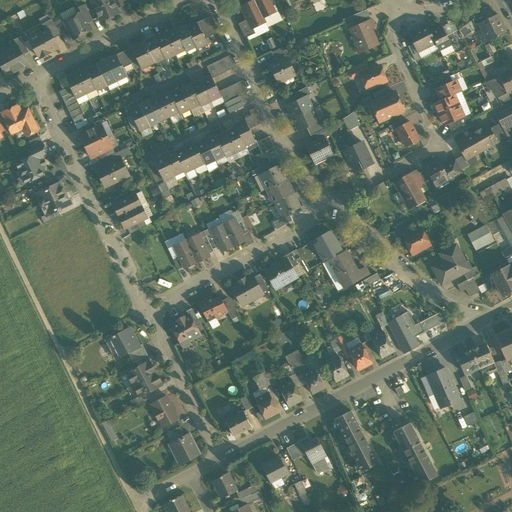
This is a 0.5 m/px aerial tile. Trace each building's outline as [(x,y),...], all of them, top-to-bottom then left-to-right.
[(98,16),(101,22),(107,19),(113,16),(120,13),(118,9),(113,0),(92,0),(91,1),(95,11),(97,10),(99,15),(98,16)] [(113,0),(118,9),(125,5),(122,0),(113,0)] [(265,22),(263,19),(254,0),(242,7),(248,19),(252,28),(253,28),(265,22)] [(254,0),(263,19),(276,13),(273,6),(269,0),(254,0)] [(81,12),(88,23),(93,20),(84,4),(76,9),(78,13),(81,12)] [(263,19),(265,22),(268,28),(283,21),(275,5),(273,6),(276,13),(263,19)] [(72,17),(77,14),(73,7),(60,14),(65,23),(73,18),(72,17)] [(350,17),(353,23),(369,16),(367,10),(350,17)] [(65,23),(74,39),(91,30),(88,23),(81,12),(78,13),(77,14),(72,17),(73,18),(65,23)] [(479,26),(487,42),(493,39),(506,33),(497,14),(478,24),(479,26)] [(211,16),(208,17),(213,27),(216,26),(211,16)] [(197,23),(205,39),(216,34),(213,27),(208,17),(197,23)] [(341,21),(344,27),(353,23),(350,17),(347,18),(341,21)] [(48,29),(53,39),(60,35),(52,19),(42,24),(45,31),(48,29)] [(239,24),(245,38),(254,34),(255,33),(253,28),(252,28),(248,19),(238,24),(239,24)] [(459,30),(463,38),(475,29),(476,28),(475,25),(472,20),(459,30)] [(354,43),(358,52),(377,44),(370,27),(374,25),(372,21),(350,30),(356,43),(354,43)] [(269,31),(268,28),(265,22),(253,28),(255,33),(254,34),(256,37),(269,31)] [(453,22),(442,27),(447,36),(452,33),(457,31),(453,22)] [(197,23),(187,27),(196,47),(197,49),(207,44),(205,39),(197,23)] [(413,44),(417,51),(428,46),(428,47),(436,43),(431,32),(427,25),(408,34),(413,44)] [(186,26),(176,30),(185,50),(186,52),(196,47),(187,27),(186,26)] [(479,26),(475,29),(483,44),(487,42),(479,26)] [(442,27),(431,32),(436,43),(439,49),(439,50),(450,45),(451,44),(447,36),(442,27)] [(35,49),(40,58),(51,52),(50,51),(58,47),(53,39),(48,29),(45,31),(29,39),(35,49)] [(175,29),(165,33),(175,55),(185,50),(176,30),(175,29)] [(165,33),(155,38),(165,58),(166,59),(175,55),(165,33)] [(450,45),(453,50),(459,46),(452,33),(447,36),(451,44),(450,45)] [(17,45),(23,55),(29,52),(24,42),(21,36),(14,40),(17,45)] [(154,36),(145,41),(155,62),(165,58),(155,38),(154,36)] [(266,40),(272,53),(277,50),(271,38),(266,40)] [(35,49),(29,39),(24,42),(29,52),(35,49)] [(155,63),(155,62),(145,41),(131,48),(136,59),(140,67),(141,70),(142,69),(141,67),(153,61),(154,63),(155,63)] [(492,42),(484,46),(489,55),(497,52),(492,42)] [(428,47),(431,53),(439,49),(436,43),(428,47)] [(408,47),(415,61),(421,58),(417,51),(413,44),(408,47)] [(0,54),(0,60),(8,75),(28,64),(23,55),(17,45),(0,54)] [(450,45),(439,50),(443,57),(454,51),(453,50),(450,45)] [(431,53),(428,47),(428,46),(417,51),(421,58),(431,53)] [(131,48),(126,51),(131,61),(136,59),(131,48)] [(271,53),(276,64),(287,58),(282,48),(278,50),(277,50),(272,53),(271,53)] [(132,64),(131,61),(126,51),(117,55),(123,68),(132,64)] [(117,55),(106,60),(117,81),(127,76),(126,74),(123,68),(117,55)] [(230,55),(224,58),(230,70),(236,67),(230,55)] [(491,57),(481,62),(477,64),(477,65),(482,73),(482,74),(486,81),(487,82),(487,83),(491,81),(486,71),(483,67),(493,62),(491,57)] [(155,62),(155,63),(158,68),(168,64),(166,59),(165,58),(155,62)] [(224,58),(218,61),(224,73),(230,70),(224,58)] [(272,70),(278,83),(295,75),(287,58),(276,64),(269,67),(271,71),(272,70)] [(132,64),(135,69),(135,70),(140,67),(136,59),(131,61),(132,64)] [(106,60),(96,65),(107,86),(117,81),(106,60)] [(218,61),(212,64),(218,76),(224,73),(218,61)] [(349,73),(366,66),(367,65),(365,62),(347,69),(349,73)] [(135,69),(132,64),(123,68),(126,74),(135,69)] [(212,78),(218,76),(212,64),(207,67),(212,78)] [(86,67),(76,72),(86,94),(96,89),(96,91),(107,86),(96,65),(86,69),(86,67)] [(349,73),(352,79),(360,75),(368,71),(366,66),(349,73)] [(360,75),(367,90),(377,85),(381,84),(381,83),(386,81),(380,66),(368,71),(360,75)] [(506,93),(508,96),(511,93),(511,69),(499,76),(500,77),(506,93)] [(76,98),(86,94),(76,72),(65,77),(70,86),(72,92),(75,97),(76,98)] [(164,81),(160,73),(153,76),(157,84),(164,81)] [(211,76),(201,81),(211,102),(221,97),(211,76)] [(438,81),(440,87),(452,82),(450,76),(438,81)] [(63,89),(70,86),(65,77),(59,80),(63,89)] [(462,77),(456,80),(461,92),(467,89),(462,77)] [(495,98),(495,99),(497,98),(506,93),(500,77),(491,81),(487,83),(489,86),(492,92),(495,98)] [(340,86),(336,78),(331,81),(334,88),(340,86)] [(436,89),(440,100),(454,94),(461,92),(456,80),(452,82),(440,87),(436,89)] [(117,81),(107,86),(109,92),(119,87),(117,81)] [(190,83),(190,84),(201,106),(211,102),(201,81),(191,85),(190,83)] [(242,81),(236,83),(242,95),(248,92),(242,81)] [(486,95),(489,101),(495,98),(492,92),(489,86),(487,83),(487,82),(486,81),(480,83),(486,95)] [(239,97),(242,95),(236,83),(230,86),(236,98),(239,97)] [(180,88),(180,89),(190,109),(200,105),(201,107),(201,106),(190,84),(180,88)] [(59,92),(62,97),(72,92),(70,86),(64,89),(59,92)] [(230,101),(236,98),(230,86),(225,89),(230,101)] [(291,95),(294,102),(306,96),(307,96),(310,95),(307,87),(291,95)] [(372,94),(375,101),(392,93),(389,87),(372,94)] [(86,94),(89,100),(99,95),(96,91),(96,89),(86,94)] [(180,89),(170,93),(179,112),(180,114),(190,109),(180,89)] [(224,104),(230,101),(225,89),(219,92),(224,104)] [(169,91),(159,96),(170,117),(179,112),(170,93),(169,91)] [(75,97),(72,92),(62,97),(64,102),(75,97)] [(376,113),(380,122),(403,112),(394,92),(392,93),(375,101),(371,102),(372,104),(373,103),(377,112),(376,113)] [(461,92),(454,94),(459,105),(465,103),(461,92)] [(497,98),(501,104),(510,100),(508,96),(506,93),(497,98)] [(76,98),(77,102),(79,105),(89,100),(86,94),(76,98)] [(434,103),(439,114),(459,105),(454,94),(440,100),(434,103)] [(159,96),(149,101),(160,122),(170,117),(159,96)] [(287,106),(293,118),(313,109),(307,96),(306,96),(294,102),(294,103),(287,106)] [(64,102),(67,107),(77,102),(76,98),(75,97),(64,102)] [(211,102),(214,107),(224,103),(221,97),(211,102)] [(244,106),(239,97),(236,98),(230,101),(224,104),(229,113),(244,106)] [(149,101),(140,106),(150,127),(160,122),(149,101)] [(67,107),(69,113),(80,108),(79,105),(77,102),(67,107)] [(214,107),(211,102),(201,106),(204,112),(214,107)] [(470,114),(465,103),(459,105),(464,116),(470,114)] [(204,112),(201,106),(201,107),(200,105),(190,109),(194,117),(204,112)] [(464,116),(459,105),(439,114),(444,125),(447,124),(459,118),(464,116)] [(23,128),(27,136),(37,130),(27,110),(20,114),(17,106),(3,113),(4,115),(12,132),(12,133),(23,128)] [(140,132),(150,127),(140,106),(129,110),(132,116),(137,127),(140,132)] [(500,123),(503,130),(504,129),(511,125),(511,107),(496,116),(500,123)] [(72,118),(83,113),(80,108),(69,113),(72,118)] [(255,108),(249,111),(251,115),(256,126),(263,123),(260,117),(255,108)] [(318,121),(313,109),(293,118),(298,131),(306,127),(306,128),(319,122),(318,121)] [(179,112),(170,117),(173,124),(183,120),(180,114),(179,112)] [(342,119),(349,131),(360,125),(353,112),(348,116),(342,119)] [(83,113),(72,118),(75,124),(85,119),(83,113)] [(4,115),(0,117),(0,120),(5,130),(7,134),(12,132),(4,115)] [(245,118),(250,129),(256,126),(251,115),(245,118)] [(132,130),(137,127),(132,116),(126,118),(132,130)] [(388,127),(391,132),(396,130),(407,123),(404,118),(388,127)] [(447,124),(451,132),(462,125),(459,118),(447,124)] [(75,124),(77,130),(81,128),(88,125),(85,119),(75,124)] [(313,134),(326,128),(322,119),(318,121),(319,122),(306,128),(310,136),(313,134)] [(235,125),(236,127),(245,146),(255,141),(245,120),(235,125)] [(101,125),(107,137),(113,134),(106,121),(100,124),(101,125)] [(81,128),(83,133),(95,128),(93,122),(88,125),(81,128)] [(396,130),(405,147),(419,139),(416,134),(410,122),(407,123),(396,130)] [(490,128),(498,143),(507,138),(503,130),(500,123),(490,128)] [(80,135),(85,147),(107,137),(101,125),(95,128),(83,133),(80,135)] [(488,125),(472,133),(482,151),(498,143),(490,128),(488,125)] [(153,133),(150,127),(140,132),(143,138),(153,133)] [(246,148),(245,146),(236,127),(226,132),(236,153),(246,148)] [(330,135),(326,128),(313,134),(316,141),(324,137),(324,138),(330,135)] [(385,129),(377,133),(380,138),(387,135),(385,129)] [(226,157),(236,153),(226,132),(216,136),(215,134),(215,135),(226,157)] [(426,141),(421,132),(416,134),(419,139),(422,144),(426,141)] [(474,156),(482,151),(472,133),(456,142),(464,156),(466,161),(474,156)] [(107,137),(112,148),(118,145),(113,134),(107,137)] [(226,158),(226,157),(215,135),(205,139),(205,140),(215,160),(215,161),(225,156),(226,158)] [(29,142),(32,148),(43,143),(39,137),(29,142)] [(112,148),(107,137),(85,147),(91,159),(94,157),(105,152),(112,148)] [(269,137),(263,139),(268,150),(274,147),(269,137)] [(306,146),(314,163),(325,158),(325,159),(333,155),(324,138),(324,137),(316,141),(306,146)] [(268,150),(263,139),(256,142),(256,143),(262,153),(265,152),(268,150)] [(205,165),(215,160),(205,140),(195,144),(204,164),(205,165)] [(246,148),(248,152),(258,146),(255,141),(245,146),(246,148)] [(195,168),(204,164),(195,144),(194,142),(184,147),(195,168)] [(362,142),(344,151),(354,172),(372,163),(362,142)] [(48,155),(43,143),(32,148),(28,150),(31,156),(38,153),(40,159),(48,155)] [(185,173),(195,168),(184,147),(174,152),(184,171),(185,173)] [(105,152),(107,157),(115,154),(112,148),(105,152)] [(112,156),(114,161),(121,158),(131,153),(128,148),(112,156)] [(236,153),(239,159),(249,154),(248,152),(246,148),(236,153)] [(174,176),(184,171),(174,152),(174,150),(164,155),(174,176)] [(153,160),(156,159),(151,151),(142,155),(146,163),(153,160)] [(94,157),(97,162),(107,157),(105,152),(94,157)] [(254,157),(257,162),(268,157),(265,152),(262,153),(254,157)] [(23,178),(26,184),(44,175),(41,170),(45,168),(40,159),(38,153),(31,156),(16,163),(19,169),(17,173),(19,177),(23,178)] [(226,157),(228,161),(229,163),(239,159),(236,153),(226,157)] [(165,181),(174,176),(164,155),(156,159),(153,160),(164,181),(165,181)] [(215,161),(218,166),(228,161),(226,157),(226,158),(225,156),(215,161)] [(456,160),(461,169),(469,165),(466,161),(464,156),(456,160)] [(466,161),(469,165),(477,161),(474,156),(466,161)] [(257,162),(260,168),(268,164),(270,162),(268,157),(257,162)] [(96,170),(104,186),(116,181),(117,182),(129,176),(121,158),(114,161),(96,170)] [(430,176),(435,184),(447,178),(448,177),(442,168),(437,159),(424,166),(427,170),(426,173),(427,175),(430,176)] [(153,160),(146,163),(157,185),(164,181),(153,160)] [(205,165),(208,170),(209,172),(218,168),(218,166),(215,161),(215,160),(205,165)] [(448,180),(449,181),(463,173),(455,160),(442,168),(448,177),(447,178),(448,180)] [(195,168),(198,175),(208,170),(205,165),(204,164),(195,168)] [(270,170),(268,164),(260,168),(251,172),(254,178),(260,175),(270,170)] [(260,175),(266,189),(286,179),(279,165),(270,170),(260,175)] [(195,168),(185,173),(188,181),(198,176),(198,175),(195,168)] [(398,192),(403,200),(405,199),(396,184),(411,176),(421,194),(429,190),(417,169),(393,183),(398,192)] [(261,191),(266,189),(260,175),(254,178),(261,191)] [(165,181),(169,189),(178,185),(174,176),(165,181)] [(403,201),(407,208),(424,198),(421,194),(411,176),(396,184),(405,199),(403,200),(403,201)] [(447,178),(435,184),(436,187),(448,180),(447,178)] [(479,193),(484,203),(494,198),(510,189),(506,180),(505,178),(479,193)] [(23,186),(19,179),(12,182),(16,190),(23,186)] [(272,196),(275,202),(293,194),(286,179),(266,189),(270,197),(272,196)] [(164,181),(157,185),(161,193),(169,189),(165,181),(164,181)] [(378,185),(383,194),(388,191),(383,182),(378,185)] [(28,191),(32,197),(37,195),(37,194),(48,189),(45,183),(28,191)] [(37,195),(42,205),(66,193),(61,183),(48,189),(37,194),(37,195)] [(161,196),(157,188),(150,191),(155,200),(161,196)] [(175,205),(169,189),(161,193),(168,209),(175,205)] [(135,195),(141,206),(147,203),(142,191),(135,195)] [(403,200),(398,192),(393,195),(398,204),(403,201),(403,200)] [(71,204),(66,193),(42,205),(46,215),(47,215),(58,210),(71,204)] [(112,199),(115,204),(127,199),(124,193),(112,199)] [(300,208),(293,194),(275,202),(283,218),(290,215),(293,214),(292,212),(300,208)] [(113,205),(119,217),(141,206),(135,195),(127,199),(115,204),(113,205)] [(198,197),(190,201),(194,208),(201,205),(198,197)] [(152,215),(147,203),(141,206),(146,218),(152,215)] [(437,204),(431,207),(434,214),(441,210),(437,204)] [(146,218),(141,206),(119,217),(125,228),(126,228),(138,222),(146,218)] [(511,208),(502,214),(504,216),(511,230),(511,208)] [(41,217),(44,224),(61,216),(58,210),(47,215),(46,215),(41,217)] [(218,216),(219,218),(223,225),(234,219),(232,214),(230,210),(218,216)] [(238,210),(232,214),(234,219),(237,224),(243,221),(242,218),(238,210)] [(273,223),(277,230),(292,221),(290,215),(283,218),(273,223)] [(254,229),(247,216),(242,218),(243,221),(248,232),(254,229)] [(511,230),(504,216),(497,219),(511,246),(511,230)] [(206,224),(208,229),(212,236),(213,235),(211,230),(223,225),(219,218),(206,224)] [(234,219),(223,225),(233,246),(238,243),(238,242),(244,239),(242,235),(237,224),(234,219)] [(237,224),(242,235),(249,232),(248,232),(243,221),(237,224)] [(126,228),(130,234),(141,228),(138,222),(126,228)] [(404,226),(409,234),(413,232),(408,223),(404,226)] [(221,252),(233,246),(223,225),(211,230),(213,235),(219,246),(221,252)] [(392,243),(403,237),(409,234),(404,226),(387,235),(392,243)] [(467,235),(475,250),(493,240),(485,226),(467,235)] [(409,249),(412,255),(426,247),(424,244),(425,241),(427,240),(428,237),(427,234),(424,233),(421,228),(413,232),(409,234),(403,237),(406,244),(406,246),(407,248),(409,249)] [(204,231),(206,236),(212,249),(219,246),(213,235),(212,236),(208,229),(204,231)] [(312,241),(324,262),(328,260),(342,252),(331,231),(312,241)] [(164,242),(168,249),(174,246),(186,241),(182,233),(164,242)] [(198,235),(186,241),(196,262),(209,256),(208,255),(200,238),(198,235)] [(214,252),(212,249),(206,236),(200,238),(208,255),(214,252)] [(184,268),(196,262),(186,241),(174,246),(179,256),(184,267),(184,268)] [(435,272),(441,283),(452,277),(453,279),(460,275),(459,273),(462,271),(463,274),(464,273),(463,271),(469,267),(460,251),(458,251),(455,245),(440,254),(446,265),(435,272)] [(168,249),(173,259),(179,256),(174,246),(168,249)] [(501,252),(504,258),(511,254),(511,246),(501,252)] [(291,252),(297,263),(302,260),(296,250),(291,252)] [(328,260),(337,276),(355,266),(346,250),(342,252),(328,260)] [(287,259),(292,268),(298,264),(297,263),(291,252),(281,258),(282,262),(287,259)] [(173,259),(178,270),(184,267),(179,256),(173,259)] [(265,271),(274,288),(276,287),(276,286),(281,284),(284,284),(287,282),(288,283),(297,277),(292,268),(287,259),(282,262),(280,263),(280,266),(274,264),(271,265),(271,268),(265,271)] [(328,260),(324,262),(322,263),(331,279),(337,276),(328,260)] [(491,274),(502,295),(511,289),(511,263),(509,265),(491,274)] [(358,271),(355,266),(337,276),(344,288),(368,274),(364,267),(358,271)] [(463,274),(467,280),(472,277),(479,273),(475,266),(470,269),(464,273),(463,274)] [(361,282),(364,288),(369,285),(380,279),(377,273),(361,282)] [(253,278),(261,293),(268,289),(260,274),(253,278)] [(240,305),(243,305),(262,295),(261,293),(253,278),(252,276),(233,287),(237,296),(237,298),(240,305)] [(337,276),(331,279),(337,292),(344,288),(337,276)] [(477,287),(472,277),(467,280),(457,285),(461,292),(465,290),(469,297),(480,291),(477,287)] [(364,288),(361,282),(355,285),(358,291),(364,288)] [(477,287),(480,291),(481,294),(488,290),(484,283),(477,287)] [(290,284),(284,287),(287,293),(294,289),(290,284)] [(388,287),(376,291),(379,298),(390,294),(388,287)] [(199,305),(208,321),(215,317),(216,318),(227,312),(228,312),(223,304),(220,297),(213,301),(211,297),(199,305)] [(227,312),(232,320),(239,315),(230,300),(223,304),(228,312),(227,312)] [(189,315),(195,327),(200,324),(192,308),(186,311),(188,316),(189,315)] [(413,336),(418,333),(414,325),(407,312),(387,322),(388,324),(403,354),(418,346),(414,337),(413,336)] [(375,316),(381,328),(388,324),(387,322),(382,313),(375,316)] [(419,323),(424,332),(444,321),(440,314),(438,313),(419,323)] [(186,338),(188,341),(200,335),(195,327),(189,315),(188,316),(184,318),(184,320),(179,323),(178,322),(177,322),(171,325),(176,334),(175,337),(176,340),(180,341),(186,338)] [(220,326),(216,318),(215,317),(208,321),(213,330),(220,326)] [(419,323),(414,325),(418,333),(419,334),(424,332),(419,323)] [(106,340),(116,359),(128,353),(139,347),(139,346),(129,328),(106,340)] [(506,359),(506,360),(507,359),(511,357),(511,328),(496,336),(506,359)] [(371,339),(381,359),(394,352),(384,332),(371,339)] [(348,350),(361,344),(357,337),(345,344),(348,350)] [(343,340),(338,343),(336,339),(330,342),(335,353),(341,350),(346,359),(351,356),(348,351),(348,350),(345,344),(343,340)] [(351,356),(358,370),(371,364),(361,344),(348,350),(348,351),(351,356)] [(485,344),(471,350),(479,368),(493,361),(485,344)] [(133,363),(135,362),(146,356),(147,356),(142,345),(139,346),(139,347),(128,353),(133,363)] [(285,356),(290,365),(296,378),(302,375),(306,373),(309,372),(303,359),(298,350),(285,356)] [(464,374),(479,368),(471,350),(456,357),(464,374)] [(308,357),(303,359),(309,372),(314,369),(317,374),(323,372),(312,351),(306,354),(308,357)] [(149,361),(146,356),(135,362),(138,367),(149,361)] [(325,363),(335,383),(348,376),(338,356),(325,363)] [(500,362),(505,373),(511,370),(507,359),(506,360),(506,359),(500,362)] [(127,373),(133,385),(155,373),(154,371),(155,371),(150,361),(149,361),(138,367),(127,373)] [(482,375),(495,369),(494,365),(495,364),(493,361),(479,368),(482,375)] [(508,380),(505,373),(500,362),(495,364),(494,365),(495,369),(503,386),(510,383),(508,380)] [(291,380),(296,378),(290,365),(284,367),(291,380)] [(271,378),(273,377),(274,376),(270,368),(263,372),(264,372),(267,378),(270,376),(271,378)] [(432,386),(435,394),(453,386),(445,368),(427,375),(432,386)] [(307,384),(313,395),(325,388),(317,374),(314,369),(309,372),(306,373),(302,375),(307,384)] [(264,372),(261,374),(268,386),(270,385),(267,378),(264,372)] [(126,389),(133,385),(127,373),(120,377),(126,389)] [(157,376),(155,373),(133,385),(139,396),(139,397),(148,392),(161,385),(160,382),(161,382),(158,375),(157,376)] [(265,388),(268,386),(261,374),(253,378),(259,390),(260,391),(265,388)] [(302,375),(296,378),(301,387),(307,384),(302,375)] [(425,389),(432,386),(427,375),(420,378),(425,389)] [(270,376),(267,378),(270,385),(271,387),(277,384),(273,377),(271,378),(270,376)] [(460,379),(465,390),(471,388),(467,376),(460,379)] [(296,389),(301,387),(296,378),(291,380),(292,381),(296,389)] [(279,387),(289,407),(302,401),(296,389),(292,381),(283,385),(283,383),(278,385),(279,387)] [(395,389),(398,395),(403,392),(400,386),(395,389)] [(428,397),(435,394),(432,386),(425,389),(428,397)] [(459,400),(453,386),(435,394),(441,408),(459,400)] [(252,393),(255,399),(268,393),(265,388),(260,391),(259,390),(252,393)] [(136,398),(139,404),(149,399),(151,398),(148,392),(139,397),(139,396),(136,398)] [(149,399),(152,404),(164,397),(162,392),(151,398),(149,399)] [(257,414),(261,422),(278,413),(268,393),(255,399),(262,412),(257,414)] [(150,405),(162,427),(178,419),(166,396),(164,397),(152,404),(150,405)] [(240,399),(246,411),(253,407),(247,396),(240,399)] [(139,404),(136,398),(129,402),(132,408),(139,404)] [(103,401),(94,405),(97,410),(106,405),(103,401)] [(335,420),(362,471),(378,463),(351,411),(335,420)] [(464,416),(468,425),(478,421),(474,411),(464,416)] [(225,421),(233,436),(251,426),(243,412),(225,421)] [(108,420),(102,423),(111,442),(118,438),(108,420)] [(394,432),(421,484),(437,476),(409,424),(394,432)] [(166,434),(171,444),(185,437),(180,427),(166,434)] [(174,453),(179,464),(199,454),(189,434),(185,437),(171,444),(175,450),(174,453)] [(302,445),(312,464),(313,464),(325,457),(326,457),(315,438),(302,445)] [(286,448),(291,460),(302,455),(297,443),(286,448)] [(313,464),(316,471),(322,467),(322,466),(329,463),(325,457),(313,464)] [(262,466),(271,483),(287,475),(279,458),(262,466)] [(216,488),(221,499),(237,491),(231,481),(230,481),(227,474),(219,478),(219,480),(215,482),(218,487),(216,488)] [(292,483),(297,494),(305,490),(300,480),(292,483)] [(279,493),(286,490),(282,481),(275,485),(279,493)] [(247,489),(250,495),(259,490),(260,490),(257,484),(247,489)] [(237,494),(240,500),(250,495),(247,489),(237,494)] [(259,490),(250,495),(240,500),(244,507),(247,505),(247,506),(263,498),(261,492),(260,490),(259,490)] [(188,511),(180,497),(167,504),(170,511),(167,511),(188,511)]
